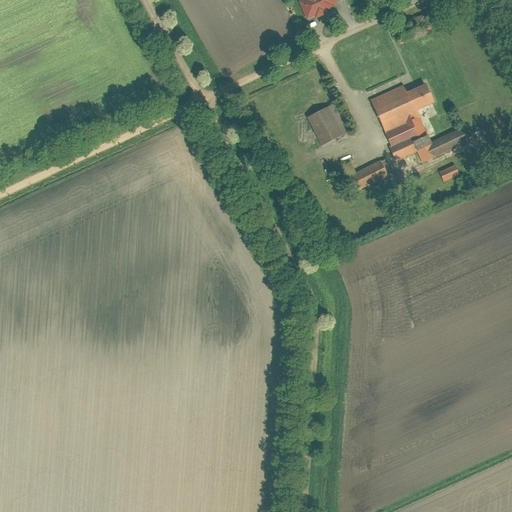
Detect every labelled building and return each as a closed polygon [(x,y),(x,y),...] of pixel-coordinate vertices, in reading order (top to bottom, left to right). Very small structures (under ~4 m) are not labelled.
[(299,0),(299,1),(306,18),(314,15),(315,17),(327,12),(326,10),(334,6),(333,4),(340,1),(339,0),(299,0)] [(405,84),(368,99),(394,161),(415,153),(419,162),(470,141),(463,125),(431,138),(419,109),(435,102),(427,81),(407,89),(405,84)] [(332,104),(305,117),(320,148),(347,135),(332,104)] [(381,160),(347,176),(355,193),(389,177),(381,160)] [(455,165),(437,173),(441,183),(460,175),(455,165)]
